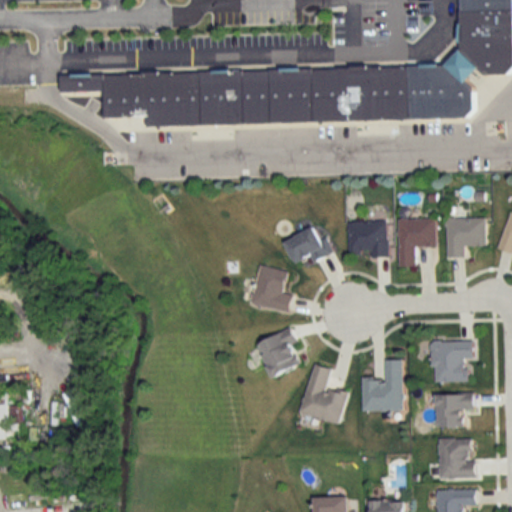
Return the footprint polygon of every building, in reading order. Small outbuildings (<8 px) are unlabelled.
[(63,72),(444,64),(460,47),(458,0),(511,0),(511,67),(508,73),(472,74),(473,107),(465,115),(146,122),(146,111),(106,112),(105,86),(63,86),(63,72)] [(511,252),(511,211),(511,212),(499,248),(511,252)] [(487,218),(448,218),(448,257),(466,257),(466,245),(487,245),(487,218)] [(438,246),(438,219),(401,219),(401,266),(418,266),(418,246),(438,246)] [(350,221),(351,257),(390,256),(390,221),(350,221)] [(333,251),(320,225),(287,241),(300,267),(333,251)] [(290,271),(263,265),(254,304),(290,312),(295,295),(285,292),(290,271)] [(276,377),(304,363),(295,346),(301,344),(293,328),(260,344),(276,377)] [(434,341),(435,382),(469,382),(469,359),(475,358),(475,341),(434,341)] [(405,360),(388,360),(388,381),(364,381),(364,411),(405,411),(405,360)] [(342,423),(350,394),(328,389),(333,369),(316,364),(304,414),(342,423)] [(438,394),(438,427),(465,427),(465,410),(476,410),(476,394),(438,394)] [(0,440),(9,440),(9,396),(0,395),(0,440)] [(475,438),(442,438),(442,478),(478,478),(478,459),(475,459),(475,438)] [(479,489),(441,489),(441,511),(467,511),(468,506),(479,506),(479,489)] [(319,496),(319,511),(358,511),(358,496),(319,496)] [(371,511),(407,511),(408,500),(371,500),(371,511)]
